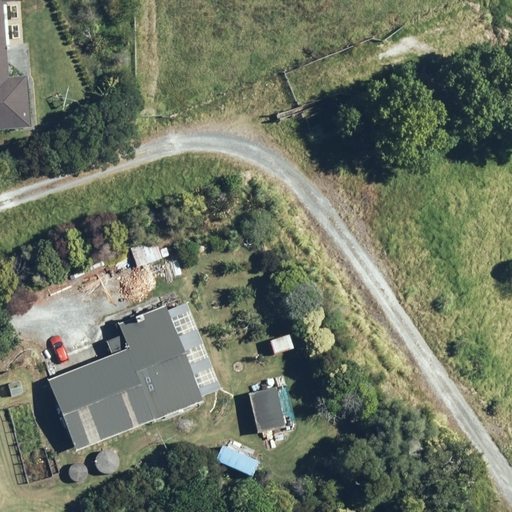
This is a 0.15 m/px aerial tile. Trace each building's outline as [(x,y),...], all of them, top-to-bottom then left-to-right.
[(0,135),(27,134),(24,83),(4,84),(2,49),(0,47),(0,135)] [(156,242),(125,251),(132,271),(162,261),(156,242)] [(163,307),(115,325),(119,336),(105,342),(111,356),(45,382),(72,452),(200,402),(163,307)] [(245,395),(255,434),(281,428),(271,388),(245,395)] [(257,463),(218,445),(210,462),(250,479),(257,463)]
